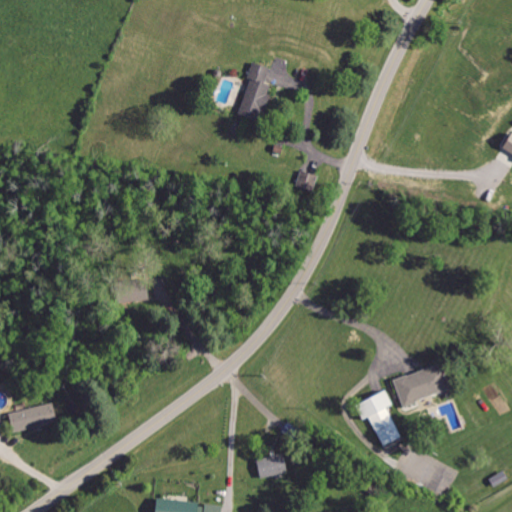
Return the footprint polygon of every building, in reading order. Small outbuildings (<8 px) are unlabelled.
[(270,69),(255,64),(236,116),(258,124),(272,86),(265,84),(270,69)] [(511,135),(507,133),(499,151),(511,157),(511,135)] [(499,159),(511,166),(511,156),(503,151),(499,159)] [(316,176),(300,171),(295,190),(311,195),(316,176)] [(392,379),(399,405),(446,391),(438,365),(392,379)] [(380,446),(399,438),(386,407),(389,405),(383,390),(352,402),(359,420),(368,416),(380,446)] [(6,415),(11,433),(32,428),(33,428),(56,422),(50,403),(6,415)] [(286,472),(281,454),(254,461),(259,479),(286,472)]
